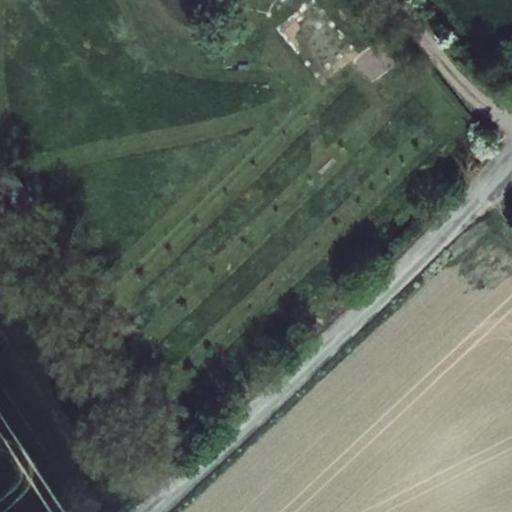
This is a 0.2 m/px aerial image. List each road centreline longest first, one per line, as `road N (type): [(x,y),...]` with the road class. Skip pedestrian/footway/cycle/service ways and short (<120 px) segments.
road 1 (tertiary): [(153,511),(511,160)]
road 2 (track): [(390,0),(511,126)]
